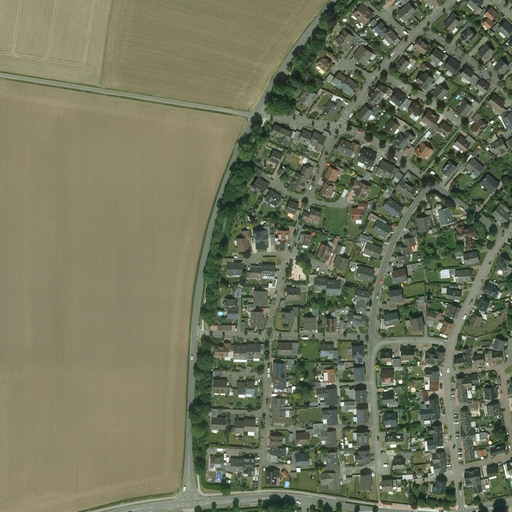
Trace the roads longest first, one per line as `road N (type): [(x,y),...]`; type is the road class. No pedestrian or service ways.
road 1 (unclassified): [(0,75),(254,116)]
road 2 (secondary): [(194,333),(209,235),(254,116)]
road 3 (secondary): [(189,504),(194,333)]
road 4 (residential): [(431,184),(384,264),(372,337)]
road 5 (secondary): [(254,116),(338,0)]
road 6 (residential): [(447,374),(500,367),(511,437)]
road 7 (residential): [(502,236),(451,345)]
